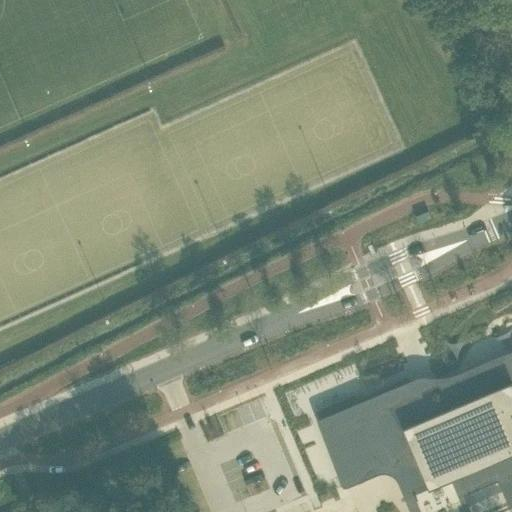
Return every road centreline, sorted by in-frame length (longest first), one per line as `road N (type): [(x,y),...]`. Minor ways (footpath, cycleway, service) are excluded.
road 1 (tertiary): [(321,302),(0,438)]
road 2 (tertiary): [(321,302),(357,299),(421,273),(452,246)]
road 3 (tertiary): [(452,246),(410,252),(350,277),(321,302)]
